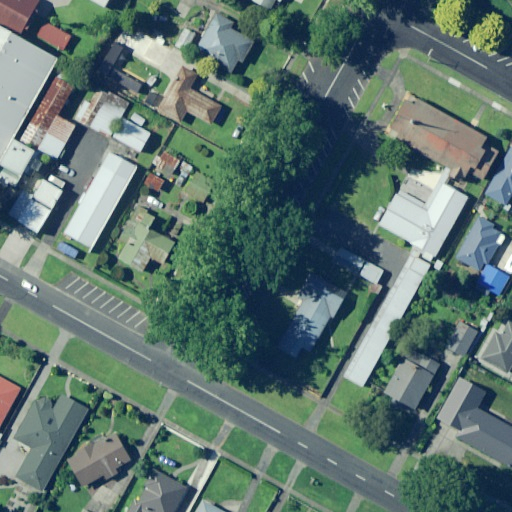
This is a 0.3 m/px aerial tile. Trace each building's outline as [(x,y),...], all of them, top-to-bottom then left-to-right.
[(22,0),(0,0),(0,15),(11,22),(22,0)] [(91,0),(104,7),(119,15),(127,0),(91,0)] [(248,0),(269,11),(274,0),(248,0)] [(257,36),(216,14),(196,51),(214,61),(213,63),(231,73),(238,61),(242,63),(257,36)] [(194,34),(184,29),(175,47),(186,52),(194,34)] [(170,49),(138,31),(127,50),(159,68),(170,49)] [(0,135),(44,58),(0,33),(0,135)] [(196,75),(181,67),(157,111),(180,124),(186,113),(209,125),(220,106),(188,89),(196,75)] [(482,133),(397,88),(381,119),(466,163),(482,133)] [(64,126),(45,115),(27,147),(46,158),(64,126)] [(138,130),(111,115),(101,132),(128,148),(138,130)] [(19,153),(0,142),(0,141),(0,175),(5,178),(19,153)] [(511,143),(483,194),(505,206),(511,195),(511,194),(511,143)] [(126,164),(99,149),(54,228),(81,243),(126,164)] [(179,160),(162,150),(154,165),(170,175),(179,160)] [(215,183),(195,172),(184,192),(203,203),(215,183)] [(164,182),(149,173),(143,183),(158,192),(164,182)] [(46,191),(26,180),(3,220),(24,231),(46,191)] [(468,197),(438,180),(431,194),(422,210),(396,195),(379,225),(434,257),(468,197)] [(151,258),(162,265),(173,243),(162,237),(169,223),(133,204),(114,239),(124,244),(116,259),(143,273),(151,258)] [(501,229),(478,217),(455,259),(482,273),(498,243),(494,241),(501,229)] [(357,276),(365,262),(340,248),(333,262),(357,276)] [(430,265),(411,254),(343,376),(362,387),(430,265)] [(365,262),(357,276),(376,286),(383,272),(365,262)] [(505,277),(486,267),(477,284),(496,294),(505,277)] [(310,352),(342,297),(327,289),(329,285),(312,275),(298,299),(304,302),(277,348),(297,359),(303,348),(310,352)] [(511,322),(508,320),(500,335),(494,332),(479,361),(506,376),(511,364),(511,322)] [(477,333),(458,323),(445,347),(463,357),(477,333)] [(439,364),(408,347),(383,393),(413,410),(439,364)] [(0,424),(19,389),(0,378),(0,424)] [(485,393),(459,379),(437,419),(458,431),(454,438),(511,469),(511,425),(477,407),(485,393)] [(86,410),(60,396),(54,408),(37,399),(14,441),(31,450),(15,479),(41,493),(86,410)] [(130,458),(113,431),(66,461),(83,488),(103,475),(106,480),(118,472),(115,468),(130,458)] [(172,511),(185,487),(153,470),(137,501),(134,499),(127,511),(172,511)] [(222,511),(203,501),(196,511),(222,511)]
